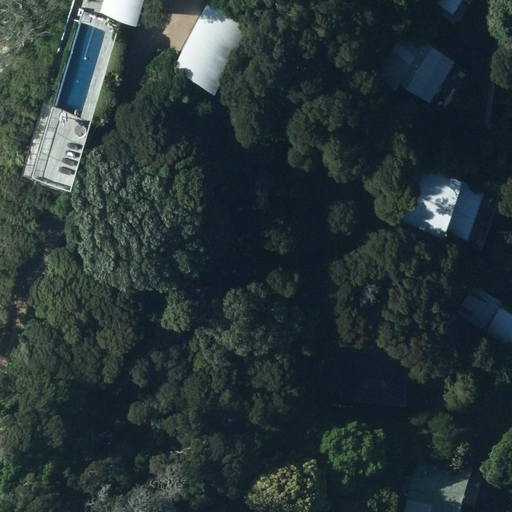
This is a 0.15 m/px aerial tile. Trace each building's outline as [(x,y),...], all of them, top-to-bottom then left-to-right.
[(97,19),(133,31),(143,0),(63,0),(63,2),(99,13),(97,19)] [(208,0),(177,60),(221,83),(256,14),(229,0),(208,0)] [(442,0),(427,26),(447,37),(468,0),(442,0)] [(441,116),(470,72),(406,30),(376,75),(441,116)] [(390,217),(444,240),(446,234),(468,243),(491,190),(415,158),(390,217)] [(472,286),(453,320),(465,327),(467,323),(511,347),(511,316),(499,309),(502,303),(472,286)] [(418,341),(335,338),(332,400),(416,403),(418,341)] [(403,511),(467,511),(476,490),(420,469),(403,511)]
